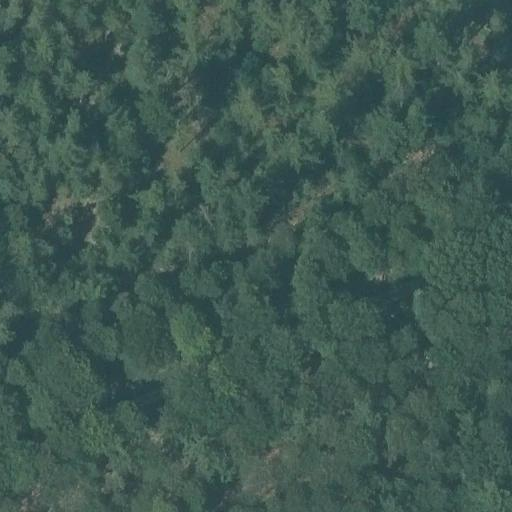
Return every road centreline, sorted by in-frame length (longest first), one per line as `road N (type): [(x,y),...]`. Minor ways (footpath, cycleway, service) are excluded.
road 1 (track): [(0,458),(511,244)]
road 2 (track): [(511,475),(415,285)]
road 3 (track): [(0,265),(64,425)]
road 4 (track): [(404,0),(511,56)]
